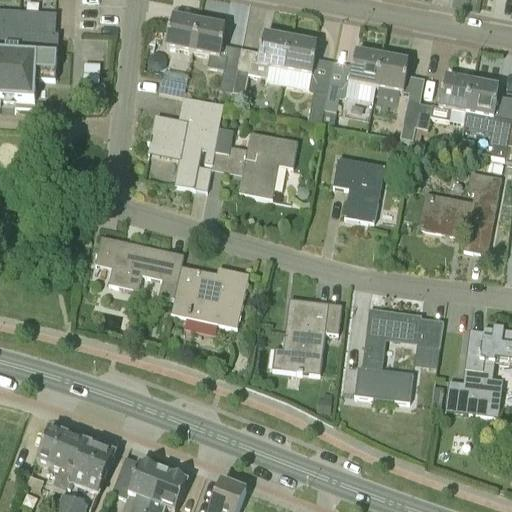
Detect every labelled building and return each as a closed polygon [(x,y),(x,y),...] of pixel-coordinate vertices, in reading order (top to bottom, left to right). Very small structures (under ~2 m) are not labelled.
[(118,15),(118,0),(94,0),(94,14),(118,15)] [(36,84),(55,85),(58,39),(55,39),(56,18),(53,18),(53,20),(21,18),(21,16),(0,14),(0,103),(2,104),(3,98),(15,99),(15,105),(34,106),(36,84)] [(168,35),(165,52),(192,57),(198,25),(172,20),(169,35),(168,35)] [(192,57),(209,60),(207,72),(223,75),(219,95),(232,97),(240,54),(222,50),(223,46),(222,46),(225,30),(198,25),(192,57)] [(266,84),(268,72),(284,75),(290,43),(264,38),(261,53),(260,53),(259,57),(240,54),(232,97),(244,100),(248,80),(266,84)] [(284,75),(311,80),(315,64),(313,63),(316,48),(290,43),(284,75)] [(348,87),(375,92),(382,61),(356,55),(353,71),(351,71),(348,87)] [(375,92),(402,97),(405,81),(408,66),(382,61),(375,92)] [(323,116),(330,83),(317,81),(311,112),(308,127),(321,129),(323,116)] [(420,108),(415,133),(428,135),(430,123),(464,129),(466,118),(472,86),(446,81),(443,96),(441,96),(438,112),(420,108)] [(330,83),(323,116),(336,118),(342,86),(330,83)] [(186,90),(181,89),(162,86),(159,98),(183,103),(184,103),(186,90)] [(466,118),(493,123),(496,106),(495,106),(498,91),(472,86),(466,118)] [(415,133),(420,108),(421,101),(409,98),(399,144),(412,147),(415,133)] [(212,171),(219,134),(223,110),(184,103),(183,103),(180,116),(185,117),(183,127),(155,122),(151,144),(148,143),(147,149),(150,149),(148,158),(180,164),(175,190),(207,196),(211,175),(211,174),(212,171)] [(507,150),(511,126),(499,124),(494,148),(507,150)] [(211,174),(211,175),(212,175),(213,168),(244,174),(239,198),(272,205),(278,172),(293,174),(298,147),(250,139),(247,155),(230,152),(233,136),(219,134),(212,171),(211,174)] [(337,163),(333,192),(349,194),(344,223),(373,228),(385,172),(337,163)] [(463,255),(487,260),(501,184),(471,178),(467,197),(474,198),(469,222),(458,220),(461,208),(427,201),(421,234),(454,240),(455,236),(466,238),(463,255)] [(101,243),(95,270),(112,274),(108,290),(138,297),(141,281),(162,286),(158,301),(174,305),(181,272),(183,261),(101,243)] [(237,334),(249,281),(233,277),(231,283),(181,272),(174,305),(170,320),(237,334)] [(338,340),(342,311),(314,307),(313,312),(289,309),(290,304),(289,304),(280,375),(320,381),(325,338),(338,340)] [(421,321),(369,314),(361,373),(357,373),(354,401),(409,408),(413,379),(381,376),(386,341),(417,345),(416,351),(423,352),(422,362),(435,364),(437,354),(439,354),(441,346),(443,326),(421,324),(421,321)] [(463,388),(449,386),(444,417),(494,423),(497,400),(490,400),(495,366),(511,368),(511,335),(503,335),(504,332),(493,331),(493,333),(483,332),(483,337),(470,335),(463,388)] [(86,448),(49,433),(37,466),(60,475),(51,496),(65,501),(86,448)] [(92,511),(115,459),(86,448),(65,501),(60,511),(92,511)] [(118,482),(134,488),(129,500),(137,503),(133,511),(150,511),(162,477),(154,474),(154,470),(147,467),(144,470),(126,463),(118,482)] [(178,511),(187,487),(183,485),(182,481),(176,478),(172,481),(162,477),(150,511),(178,511)] [(239,511),(246,496),(221,486),(210,511),(239,511)]
